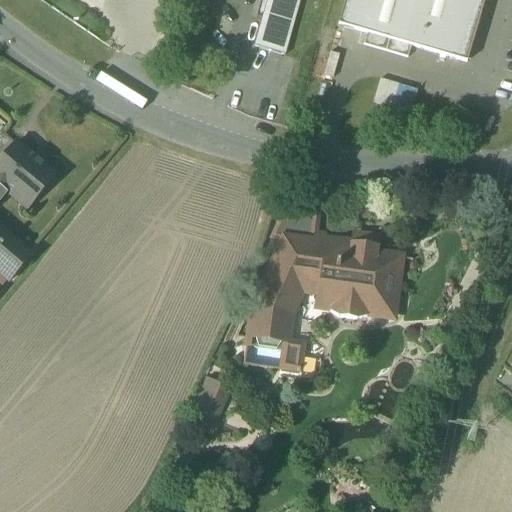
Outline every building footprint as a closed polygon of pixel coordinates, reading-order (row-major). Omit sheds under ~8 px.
[(267,0),(254,48),(284,57),(285,57),(300,0),(267,0)] [(485,0),(345,0),(338,27),(366,35),(411,48),(466,64),(485,0)] [(411,48),(366,35),(363,46),(408,59),(411,48)] [(326,55),(319,76),(331,80),(338,59),(326,55)] [(412,114),(416,90),(373,83),(369,107),(412,114)] [(56,178),(16,145),(0,163),(0,200),(6,194),(27,211),(56,178)] [(316,216),(284,212),(272,238),(284,240),(284,239),(313,243),(316,216)] [(31,257),(0,230),(0,275),(9,283),(31,257)] [(350,248),(324,244),(324,245),(313,243),(284,239),(284,240),(248,317),(254,319),(256,326),(248,338),(247,340),(284,345),(288,317),(300,291),(318,294),(317,302),(331,304),(329,314),(338,320),(356,322),(366,319),(367,315),(393,319),(395,300),(391,300),(392,285),(399,280),(400,272),(395,265),(396,260),(377,257),(378,243),(351,240),(350,248)] [(302,358),(283,355),(281,372),(300,375),(302,358)] [(230,390),(205,379),(186,421),(212,432),(230,390)]
